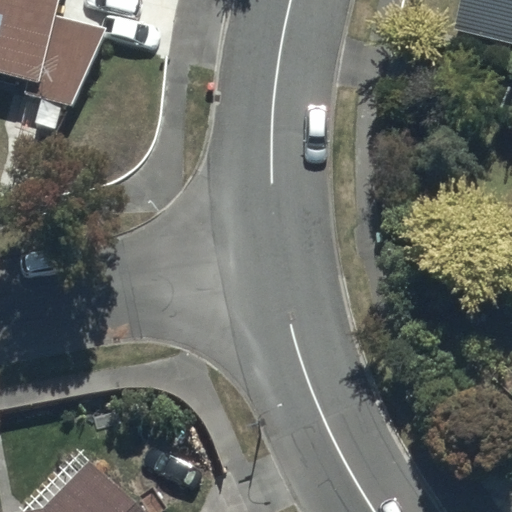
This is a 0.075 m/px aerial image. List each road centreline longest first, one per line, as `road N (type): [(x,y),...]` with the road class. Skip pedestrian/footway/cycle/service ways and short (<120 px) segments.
road 1 (residential): [(290,248),(0,299)]
road 2 (residential): [(290,248),(335,419),(387,511)]
road 3 (residential): [(301,0),(278,152),(290,248)]
